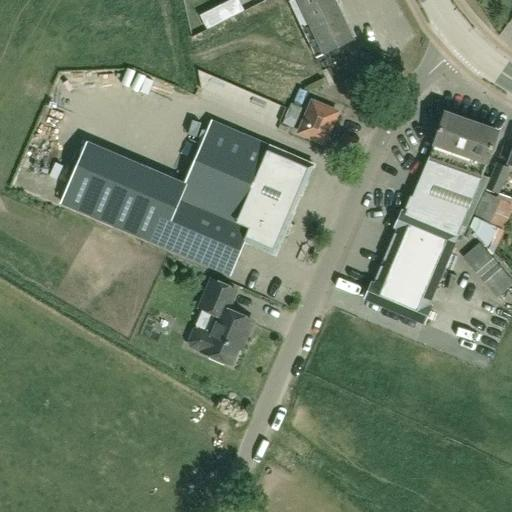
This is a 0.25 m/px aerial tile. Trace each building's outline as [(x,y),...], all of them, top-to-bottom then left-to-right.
[(237,0),(233,0),(215,9),(221,22),(243,11),(237,0)] [(292,0),(289,2),(316,58),(352,41),(332,0),(292,0)] [(336,115),(311,105),(301,130),(325,141),(336,115)] [(421,173),(404,214),(457,237),(458,235),(463,237),(469,223),(488,179),(481,176),(498,130),(483,125),(446,111),(421,173)] [(289,226),(314,166),(212,123),(180,199),(169,194),(149,241),(230,275),(243,243),(276,256),(284,236),(286,236),(290,227),(289,226)] [(287,134),(289,129),(280,125),(277,130),(287,134)] [(485,189),(487,189),(498,194),(499,195),(510,169),(497,163),(485,189)] [(511,204),(496,198),(498,194),(487,189),(485,192),(484,192),(468,226),(488,249),(493,238),(498,241),(503,231),(501,230),(511,205),(511,204)] [(366,293),(363,300),(367,302),(419,324),(424,326),(432,307),(427,305),(457,237),(404,214),(400,212),(393,229),(396,230),(373,285),(370,284),(366,293)] [(464,259),(497,296),(511,283),(511,281),(480,245),(464,259)] [(203,354),(204,352),(229,363),(241,335),(244,336),(251,321),(227,311),(235,291),(212,281),(200,308),(219,316),(212,332),(199,327),(193,329),(187,343),(190,348),(203,354)]
